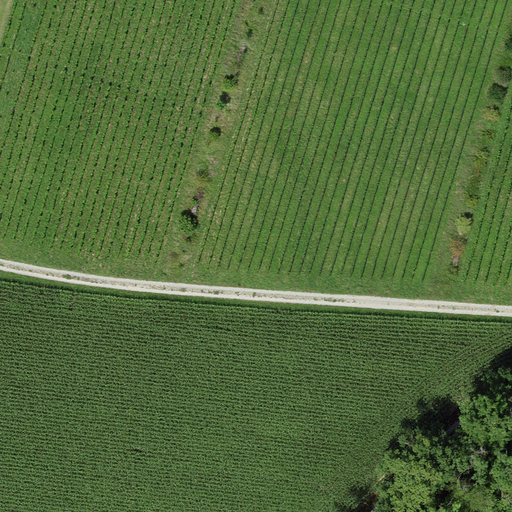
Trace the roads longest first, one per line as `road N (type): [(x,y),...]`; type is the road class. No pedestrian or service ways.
road 1 (track): [(0,265),(76,282),(505,316)]
road 2 (track): [(511,404),(482,419),(387,511)]
